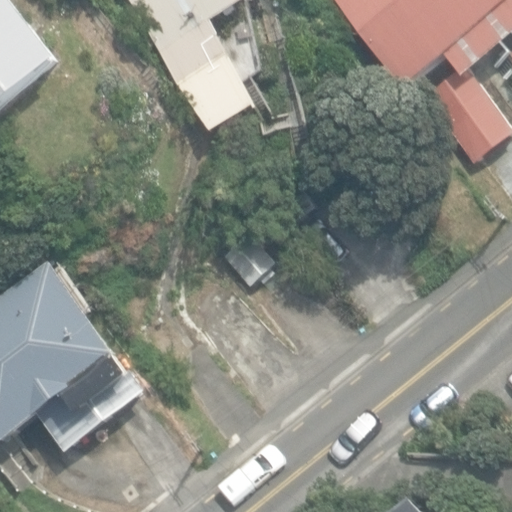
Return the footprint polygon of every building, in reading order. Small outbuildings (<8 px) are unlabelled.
[(0,0),(0,121),(72,63),(21,0),(0,0)] [(137,0),(188,93),(241,64),(221,27),(266,3),(264,0),(137,0)] [(511,0),(344,0),(414,89),(511,12),(511,0)] [(429,98),(481,166),(511,142),(511,123),(469,68),(429,98)] [(217,251),(262,302),(294,273),(250,222),(217,251)] [(365,325),(422,287),(386,233),(342,263),(352,278),(339,287),(365,325)] [(48,422),(73,456),(154,396),(142,380),(145,378),(58,260),(0,302),(0,445),(5,453),(48,422)]
